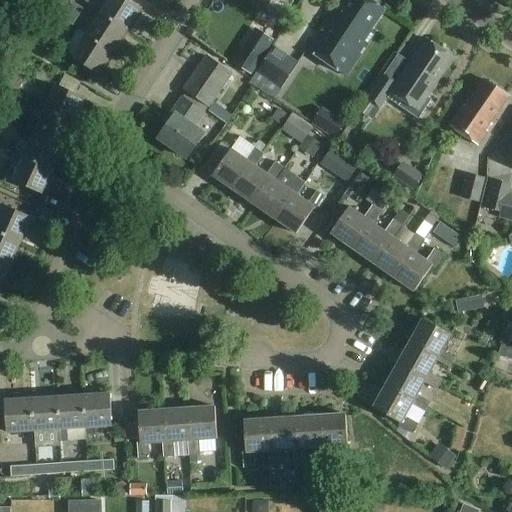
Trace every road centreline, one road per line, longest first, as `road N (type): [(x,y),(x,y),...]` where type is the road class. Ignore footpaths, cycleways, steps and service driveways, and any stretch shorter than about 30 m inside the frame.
road 1 (residential): [(226,366),(326,361),(347,324),(108,160)]
road 2 (residential): [(44,350),(43,302),(108,160)]
road 3 (residential): [(108,160),(139,83),(193,0)]
